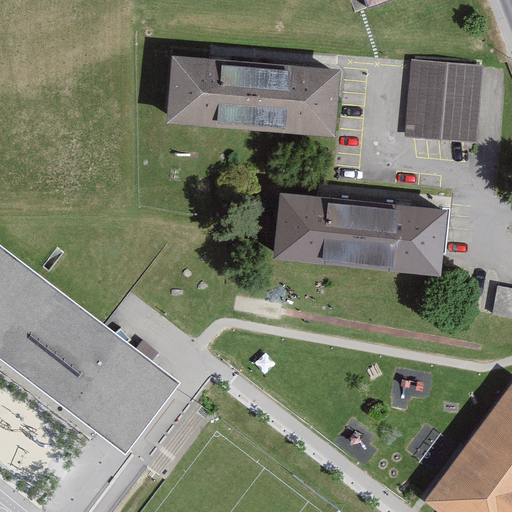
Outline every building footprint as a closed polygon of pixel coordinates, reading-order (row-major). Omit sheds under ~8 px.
[(337,74),(176,62),(172,121),(332,134),(337,74)] [(481,69),(414,63),(408,134),(475,139),(481,69)] [(443,214),(284,198),(278,256),(438,272),(443,214)] [(179,385),(0,249),(0,361),(124,456),(179,385)] [(491,310),(511,313),(511,284),(496,282),(491,310)] [(511,511),(511,383),(425,505),(433,511),(511,511)]
